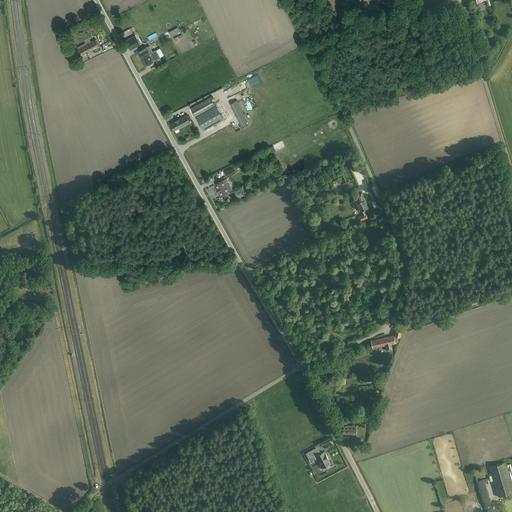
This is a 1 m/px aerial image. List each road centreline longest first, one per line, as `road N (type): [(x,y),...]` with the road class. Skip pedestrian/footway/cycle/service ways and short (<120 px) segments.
road 1 (unclassified): [(301,365),(384,330),(404,267),(318,52),(449,0)]
road 2 (unclassified): [(301,365),(95,0)]
road 3 (unclassified): [(121,475),(301,365)]
road 4 (track): [(98,490),(56,309)]
road 5 (track): [(459,0),(511,170)]
road 6 (unclassified): [(377,511),(301,365)]
road 7 (track): [(511,290),(384,330)]
